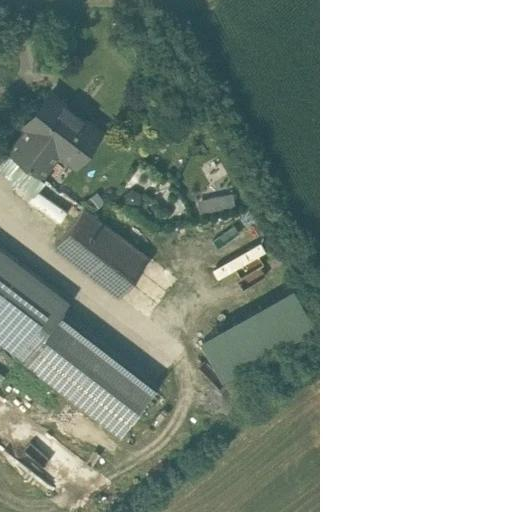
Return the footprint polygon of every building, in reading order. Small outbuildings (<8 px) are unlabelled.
[(99,131),(49,93),(24,125),(27,127),(72,161),(74,164),(99,131)] [(72,161),(27,127),(26,128),(0,163),(0,203),(54,245),(83,207),(97,189),(71,169),(66,169),(72,161)] [(97,189),(83,207),(54,245),(96,278),(117,294),(120,291),(147,256),(125,239),(95,217),(109,198),(97,189)] [(235,190),(202,197),(205,211),(238,203),(235,190)] [(221,274),(268,249),(263,240),(216,265),(221,274)] [(0,244),(0,339),(20,354),(66,294),(0,244)] [(301,338),(319,329),(299,287),(203,333),(223,375),(301,338)] [(155,384),(61,311),(24,358),(118,431),(155,384)] [(69,475),(93,442),(107,452),(121,433),(72,397),(47,430),(66,444),(49,467),(20,445),(13,455),(48,481),(59,467),(69,475)]
